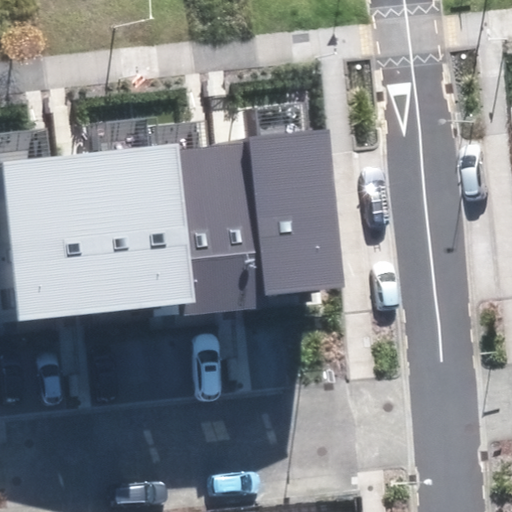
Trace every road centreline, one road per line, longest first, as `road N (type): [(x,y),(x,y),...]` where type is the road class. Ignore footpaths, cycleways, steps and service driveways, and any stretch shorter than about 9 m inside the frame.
road 1 (residential): [(0,463),(287,433),(449,406)]
road 2 (residential): [(449,406),(407,0)]
